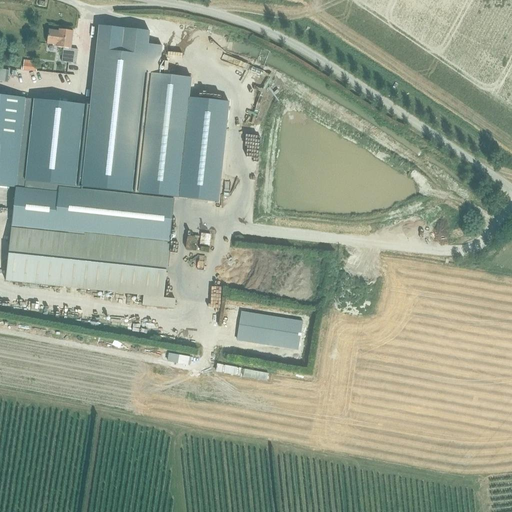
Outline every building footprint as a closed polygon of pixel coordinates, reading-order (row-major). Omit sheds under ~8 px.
[(0,95),(0,186),(16,188),(11,226),(69,233),(69,235),(84,236),(84,233),(170,242),(174,199),(60,186),(60,183),(135,192),(149,74),(153,37),(123,34),(124,26),(94,23),(84,115),(67,113),(68,103),(0,95)] [(71,49),(73,32),(59,30),(59,32),(49,30),(47,44),(57,46),(57,47),(64,48),(62,62),(76,64),(78,50),(71,49)] [(25,52),(27,32),(14,31),(13,51),(25,52)] [(229,52),(227,57),(246,63),(248,59),(229,52)] [(149,74),(135,192),(217,202),(218,202),(229,103),(228,103),(189,98),(191,78),(160,75),(149,74)] [(198,239),(208,240),(209,228),(199,227),(198,239)] [(11,228),(6,281),(164,298),(169,245),(84,236),(69,235),(11,228)] [(242,312),(237,340),(298,350),(302,322),(242,312)]
